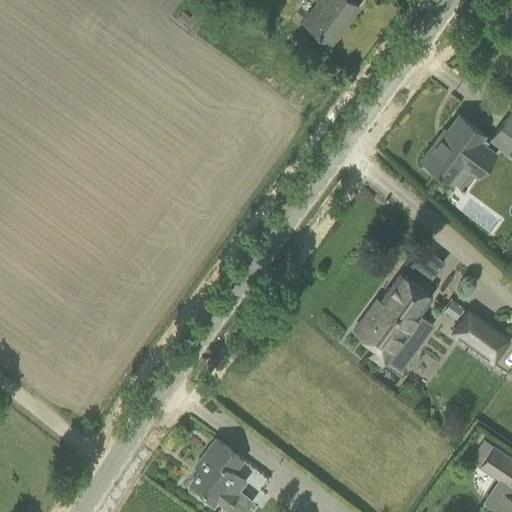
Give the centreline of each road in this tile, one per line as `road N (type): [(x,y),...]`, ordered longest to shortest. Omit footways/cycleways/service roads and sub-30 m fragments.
road 1 (secondary): [(79,511),(340,144)]
road 2 (residential): [(340,144),(511,295)]
road 3 (secondary): [(340,144),(449,0)]
